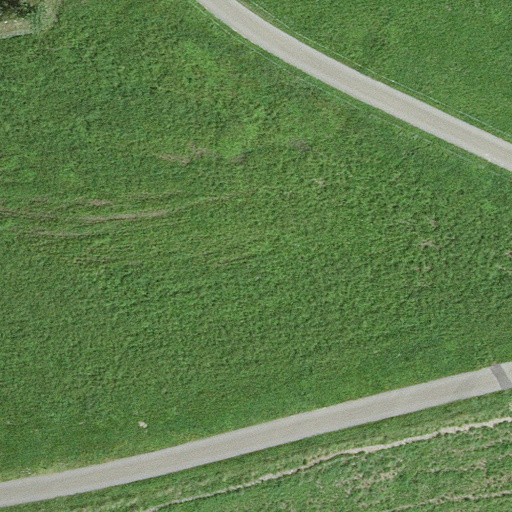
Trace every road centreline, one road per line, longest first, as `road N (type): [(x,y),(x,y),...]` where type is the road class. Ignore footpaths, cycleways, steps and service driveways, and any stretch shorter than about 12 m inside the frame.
road 1 (track): [(511,386),(92,492),(0,503)]
road 2 (track): [(221,0),(311,64),(511,161)]
